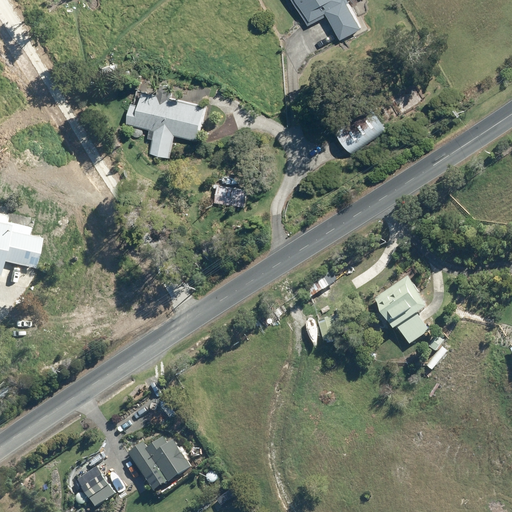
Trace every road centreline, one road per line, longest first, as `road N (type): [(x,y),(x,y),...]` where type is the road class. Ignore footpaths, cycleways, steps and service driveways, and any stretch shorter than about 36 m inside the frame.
road 1 (tertiary): [(0,446),(511,115)]
road 2 (track): [(290,256),(278,196),(296,149),(292,58),(318,37)]
road 3 (track): [(223,103),(275,126),(296,149),(329,147)]
